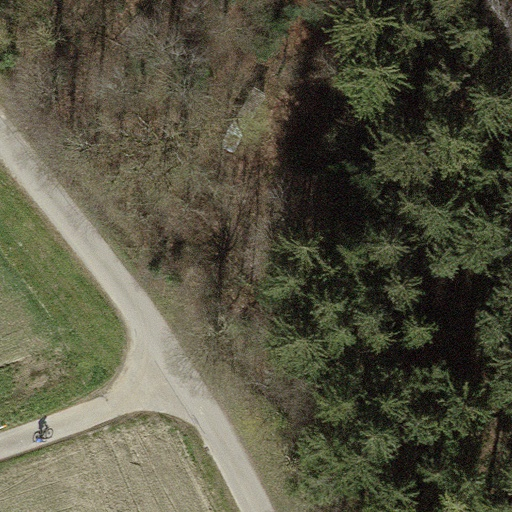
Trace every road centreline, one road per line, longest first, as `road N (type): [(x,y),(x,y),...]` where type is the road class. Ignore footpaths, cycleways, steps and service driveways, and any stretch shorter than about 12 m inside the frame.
road 1 (track): [(259,511),(140,303),(0,129)]
road 2 (track): [(192,384),(0,454)]
